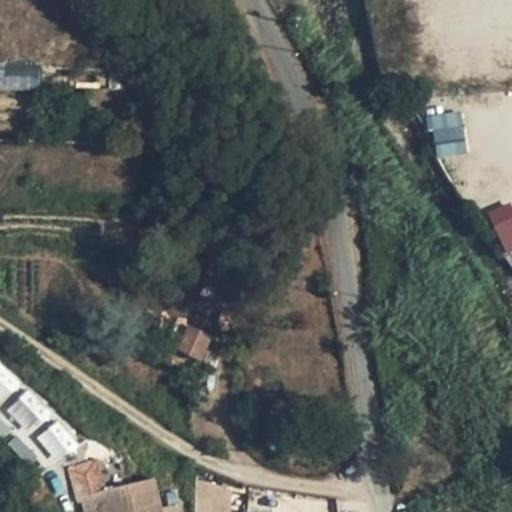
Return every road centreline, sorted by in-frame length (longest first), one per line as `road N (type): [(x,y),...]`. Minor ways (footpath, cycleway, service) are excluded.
road 1 (unclassified): [(390,511),(339,135),(303,39),(279,0)]
road 2 (track): [(389,505),(210,458),(0,312)]
